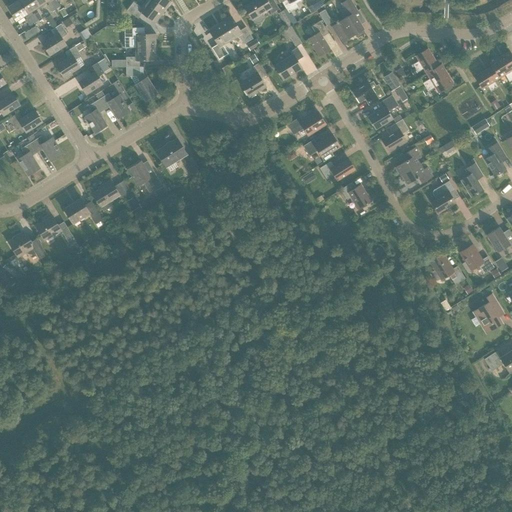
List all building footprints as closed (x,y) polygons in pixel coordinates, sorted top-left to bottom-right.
[(26,20),(30,26),(34,24),(19,0),(8,7),(17,22),(25,17),(27,20),(26,20)] [(34,24),(38,21),(35,15),(34,15),(32,12),(39,7),(34,0),(19,0),(34,24)] [(34,0),(39,7),(47,2),(49,5),(48,6),(52,12),(56,9),(50,0),(34,0)] [(55,0),(50,0),(56,9),(61,7),(60,6),(57,0),(56,1),(55,0)] [(142,13),(156,23),(164,13),(147,0),(141,7),(134,2),(127,10),(138,18),(142,13)] [(146,0),(147,0),(164,13),(172,2),(168,0),(146,0)] [(262,14),(269,10),(271,14),(279,9),(273,0),(255,0),(244,7),(252,20),(254,22),(255,23),(258,23),(260,23),(262,22),(263,20),(264,18),(263,16),(262,14)] [(301,0),(285,0),(282,2),(289,13),(298,7),(296,4),(301,0)] [(349,16),(343,20),(353,36),(363,30),(354,14),(358,12),(350,0),(347,0),(342,3),(349,16)] [(314,3),(308,7),(311,12),(318,8),(314,3)] [(63,17),(68,14),(64,8),(59,11),(63,17)] [(284,10),(279,13),(287,28),(290,26),(293,25),(284,10)] [(325,10),(319,13),(327,26),(333,22),(325,10)] [(50,15),(46,18),(52,28),(57,25),(50,15)] [(231,16),(220,23),(231,41),(239,36),(244,44),(254,39),(246,27),(241,31),(231,16)] [(63,22),(66,28),(73,24),(69,18),(63,22)] [(363,22),(370,32),(375,29),(367,19),(363,22)] [(316,34),(308,39),(319,56),(330,49),(323,37),(329,33),(321,20),(311,26),(316,34)] [(353,36),(343,20),(333,26),(343,42),(353,36)] [(220,23),(209,30),(218,45),(213,48),(220,60),(229,54),(223,46),(231,41),(220,23)] [(61,24),(51,30),(55,36),(43,44),(50,55),(66,45),(61,38),(68,34),(61,24)] [(40,32),(36,26),(26,33),(29,38),(40,32)] [(296,46),(301,43),(290,26),(287,28),(281,32),(286,41),(291,38),(296,46)] [(140,28),(125,28),(125,38),(129,37),(129,49),(136,49),(157,49),(157,35),(144,35),(144,28),(140,28)] [(247,45),(250,51),(260,45),(257,39),(247,45)] [(80,67),(76,60),(82,56),(79,52),(75,46),(66,53),(69,58),(57,66),(64,77),(80,67)] [(297,47),(291,51),(293,55),(274,66),(283,80),(302,68),(297,61),(303,57),(297,47)] [(415,68),(433,57),(428,48),(416,56),(419,61),(413,65),(415,68)] [(127,58),(124,58),(124,62),(127,62),(127,67),(127,68),(140,68),(140,62),(157,62),(157,49),(136,49),(136,57),(127,57),(127,58)] [(511,54),(510,51),(500,57),(511,76),(511,54)] [(266,86),(262,80),(268,76),(255,55),(248,59),(253,66),(252,67),(256,73),(240,83),(249,97),(266,86)] [(433,57),(415,68),(418,72),(423,68),(426,73),(439,66),(433,57)] [(499,78),(505,75),(509,82),(511,80),(511,76),(500,57),(490,63),(492,66),(499,78)] [(98,63),(88,69),(92,75),(79,83),(86,94),(102,84),(98,77),(104,73),(98,63)] [(441,64),(439,66),(426,73),(430,79),(423,83),(425,88),(448,74),(441,64)] [(495,81),(499,78),(492,66),(483,72),(495,89),(498,87),(495,81)] [(127,68),(127,76),(137,76),(141,82),(136,85),(147,101),(157,94),(148,78),(147,79),(144,73),(140,73),(140,68),(127,68)] [(401,87),(400,86),(400,85),(392,72),(384,77),(392,89),(390,90),(392,93),(401,87)] [(495,89),(483,72),(474,77),(482,89),(487,86),(491,92),(495,89)] [(448,74),(425,88),(428,92),(435,87),(439,93),(454,84),(448,74)] [(368,82),(353,91),(359,102),(367,97),(368,99),(367,100),(370,104),(385,95),(379,85),(376,86),(373,81),(369,84),(368,82)] [(394,92),(397,97),(403,94),(400,88),(394,92)] [(12,94),(0,102),(0,100),(0,109),(3,115),(20,105),(12,94)] [(98,100),(104,110),(111,106),(118,118),(129,111),(119,96),(112,100),(109,94),(98,100)] [(392,95),(379,103),(383,109),(369,117),(376,129),(393,119),(388,111),(398,106),(392,95)] [(107,126),(99,113),(104,110),(98,100),(88,106),(92,113),(86,117),(96,133),(107,126)] [(490,103),(495,110),(501,107),(496,100),(490,103)] [(1,124),(5,131),(14,126),(16,129),(21,125),(26,132),(42,122),(35,111),(23,119),(19,113),(9,119),(1,124)] [(318,112),(303,122),(300,117),(287,125),(294,135),(303,128),(308,135),(326,124),(318,112)] [(402,119),(390,126),(394,133),(382,140),(389,152),(406,141),(402,134),(409,130),(402,119)] [(485,119),(478,124),(483,131),(489,126),(485,119)] [(314,139),(303,146),(309,156),(318,151),(324,162),(334,155),(332,151),(340,146),(333,135),(317,144),(314,139)] [(424,139),(428,145),(434,141),(430,135),(424,139)] [(38,153),(44,149),(51,161),(62,154),(52,138),(46,143),(42,136),(31,143),(38,153)] [(446,150),(447,151),(457,145),(453,139),(439,148),(442,153),(446,150)] [(177,140),(158,152),(167,166),(186,154),(177,140)] [(40,168),(32,156),(38,153),(31,143),(22,149),(26,155),(19,159),(29,175),(40,168)] [(492,156),(485,160),(495,176),(506,169),(499,158),(504,154),(497,143),(488,149),(492,156)] [(420,165),(417,159),(421,157),(415,147),(404,154),(408,160),(396,167),(396,168),(397,167),(402,175),(401,176),(420,165)] [(211,149),(207,152),(211,158),(215,155),(211,149)] [(287,154),(291,160),(297,156),(294,151),(287,154)] [(191,163),(186,165),(191,173),(202,166),(195,156),(189,160),(191,163)] [(348,158),(334,167),(331,161),(320,168),(326,178),(333,173),(338,180),(355,170),(348,158)] [(154,171),(148,175),(140,162),(128,170),(138,186),(146,181),(152,191),(162,185),(154,171)] [(469,176),(461,180),(471,197),(483,189),(477,179),(483,176),(475,163),(465,169),(469,176)] [(427,167),(423,170),(420,165),(401,176),(402,175),(407,184),(419,178),(422,183),(433,177),(427,167)] [(439,178),(442,183),(449,179),(446,174),(439,178)] [(124,180),(114,186),(111,180),(102,186),(103,188),(93,194),(100,207),(118,195),(121,200),(132,193),(124,180)] [(456,203),(454,200),(459,197),(450,181),(435,190),(434,189),(433,191),(433,193),(433,195),(434,196),(436,199),(431,202),(438,214),(456,203)] [(361,184),(356,188),(352,182),(341,189),(347,199),(351,197),(358,210),(371,201),(361,184)] [(133,211),(140,206),(134,197),(127,202),(133,211)] [(91,201),(85,205),(82,199),(64,209),(74,224),(90,214),(96,224),(103,220),(91,201)] [(68,241),(71,245),(76,242),(64,222),(58,225),(52,216),(36,226),(45,240),(61,230),(68,241)] [(511,239),(508,241),(499,227),(487,235),(498,252),(510,245),(511,247),(511,239)] [(37,238),(31,242),(26,233),(10,243),(18,257),(34,247),(41,258),(47,254),(37,238)] [(472,245),(460,252),(466,261),(462,264),(468,273),(472,270),(474,269),(478,266),(484,274),(494,267),(487,256),(482,260),(472,245)] [(458,266),(452,269),(442,254),(431,261),(436,270),(432,272),(432,275),(435,280),(437,280),(441,278),(442,279),(449,275),(456,285),(465,278),(458,266)] [(495,262),(498,267),(505,262),(502,258),(495,262)] [(1,268),(0,269),(0,288),(10,282),(1,268)] [(491,273),(495,279),(501,275),(497,269),(491,273)] [(463,288),(468,295),(474,291),(469,284),(463,288)] [(497,313),(502,310),(492,294),(486,297),(489,302),(473,312),(486,334),(503,323),(497,313)] [(511,350),(501,357),(496,352),(484,359),(492,371),(504,364),(510,373),(511,372),(511,350)]
